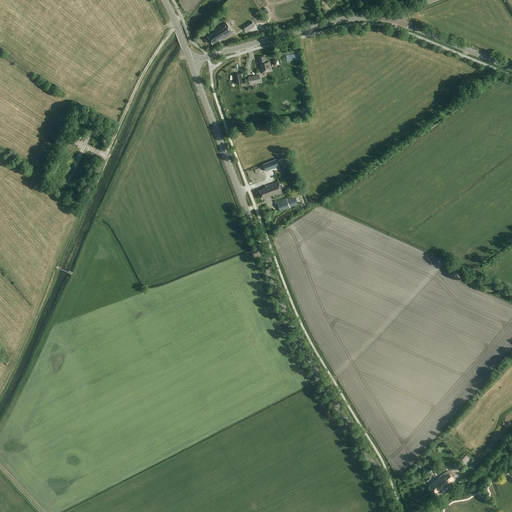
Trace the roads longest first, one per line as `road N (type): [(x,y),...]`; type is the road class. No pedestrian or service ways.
road 1 (tertiary): [(393,511),(290,325),(190,61)]
road 2 (tertiary): [(190,61),(346,18),(396,21)]
road 3 (track): [(177,25),(105,153),(84,147)]
road 4 (tertiary): [(396,21),(511,67)]
